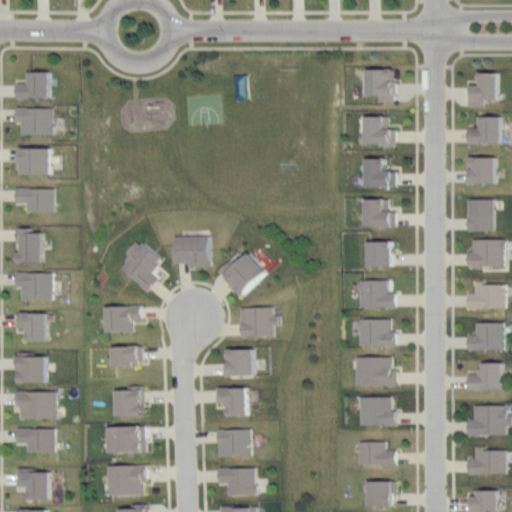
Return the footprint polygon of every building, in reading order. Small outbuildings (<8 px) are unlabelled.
[(372,68),(372,93),(399,93),(399,68),(372,68)] [(23,83),(23,99),(57,99),(57,71),(32,71),(32,83),(23,83)] [(473,81),(473,105),(505,104),(505,73),(484,73),(484,81),(473,81)] [(240,100),(238,75),(254,74),(255,100),(240,100)] [(22,106),(22,121),(29,121),(29,136),(55,137),(56,107),(22,106)] [(370,115),(370,145),(401,145),(402,129),(388,128),(388,115),(370,115)] [(474,126),(473,141),(508,142),(509,116),(484,115),(484,126),(474,126)] [(25,146),(24,176),(57,177),(57,146),(25,146)] [(371,157),(370,186),(401,186),(401,171),(388,171),(389,158),(371,157)] [(475,158),(475,185),(503,185),(503,158),(475,158)] [(23,189),(23,203),(33,203),(33,214),(58,214),(58,189),(23,189)] [(473,197),(473,228),(501,228),(501,197),(473,197)] [(371,199),(370,224),(399,225),(400,211),(392,210),(393,200),(371,199)] [(23,226),(23,264),(49,264),(49,231),(37,231),(37,226),(23,226)] [(181,235),(181,261),(196,261),(196,266),(216,265),(215,234),(181,235)] [(126,266),(135,255),(133,251),(142,240),(148,244),(149,241),(168,258),(155,274),(161,279),(153,289),(126,266)] [(472,250),(472,266),(511,266),(511,240),(481,240),(481,251),(472,250)] [(373,242),(373,264),(396,264),(396,242),(373,242)] [(222,271),(235,258),(242,265),(257,251),(277,271),(249,299),(222,271)] [(23,271),(23,284),(29,285),(28,300),(58,300),(58,272),(23,271)] [(367,279),(367,307),(401,307),(401,290),(393,291),(392,278),(367,279)] [(474,291),(474,307),(511,307),(511,284),(483,284),(483,291),(474,291)] [(245,305),(246,339),(278,338),(278,325),(286,325),(285,313),(278,314),(275,304),(245,305)] [(113,332),(112,306),(146,305),(146,321),(139,321),(139,331),(113,332)] [(24,311),(24,329),(30,329),(30,341),(53,341),(53,311),(24,311)] [(364,318),(364,345),(401,345),(401,331),(397,331),(397,318),(364,318)] [(474,332),(474,347),(511,348),(511,322),(483,322),(483,332),(474,332)] [(118,345),(119,368),(142,367),(142,358),(147,358),(147,344),(118,345)] [(232,348),(233,376),(260,376),(260,348),(232,348)] [(23,355),(23,380),(51,380),(51,355),(23,355)] [(361,355),(361,384),(401,384),(401,366),(397,366),(397,356),(361,355)] [(474,372),(474,389),(510,389),(510,363),(489,363),(489,368),(483,368),(483,372),(474,372)] [(121,388),(122,417),(148,416),(147,384),(134,384),(134,388),(121,388)] [(227,387),(227,403),(234,403),(234,416),(253,416),(253,386),(227,387)] [(22,390),(22,403),(26,403),(26,418),(62,418),(62,390),(22,390)] [(365,395),(365,423),(400,424),(401,407),(395,407),(395,395),(365,395)] [(475,417),(475,433),(511,433),(511,406),(481,406),(481,417),(475,417)] [(113,426),(114,450),(150,450),(149,426),(113,426)] [(23,428),(23,440),(34,440),(34,451),(59,451),(59,428),(23,428)] [(225,428),(225,456),(257,456),(257,428),(225,428)] [(365,441),(364,465),(401,466),(401,448),(392,448),(392,441),(365,441)] [(474,457),(474,475),(511,475),(511,449),(482,449),(482,457),(474,457)] [(112,462),(112,494),(149,494),(149,480),(154,480),(154,462),(112,462)] [(226,466),(226,483),(233,483),(233,493),(261,492),(260,466),(226,466)] [(23,467),(22,490),(32,490),(32,497),(55,497),(55,468),(23,467)] [(374,481),(373,503),(400,503),(400,481),(374,481)] [(476,494),(476,511),(506,511),(506,490),(484,490),(484,494),(476,494)] [(126,509),(126,511),(154,511),(154,508),(151,508),(151,503),(136,503),(136,506),(126,509)]
